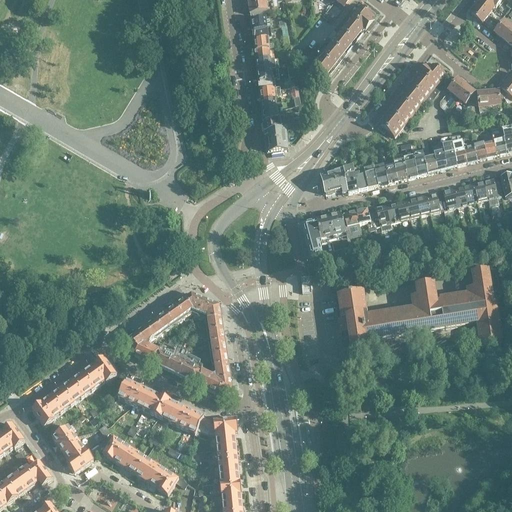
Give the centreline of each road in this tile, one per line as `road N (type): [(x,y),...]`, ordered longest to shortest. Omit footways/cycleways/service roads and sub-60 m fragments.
road 1 (residential): [(228,0),(246,128),(240,168),(257,193)]
road 2 (residential): [(511,165),(321,207)]
road 3 (residential): [(434,45),(474,82),(498,79),(501,52),(457,17)]
road 4 (residential): [(108,344),(131,371),(213,409),(247,406)]
road 5 (residential): [(108,344),(182,286),(226,277)]
road 6 (residential): [(392,11),(324,98),(340,120)]
road 7 (residential): [(340,120),(364,131),(434,45)]
road 8 (tertiary): [(295,511),(277,380)]
